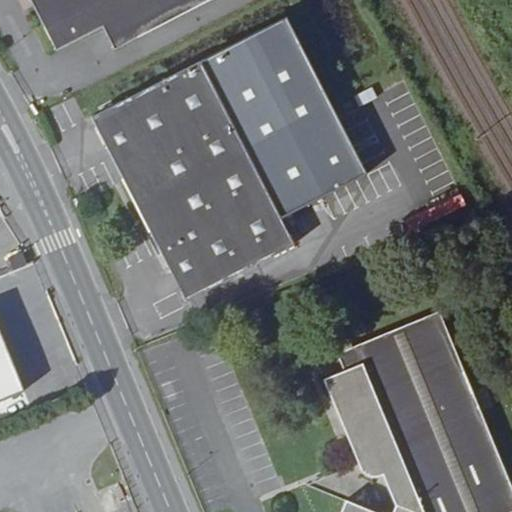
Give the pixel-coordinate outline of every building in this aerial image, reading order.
[(28,0),(26,11),(49,55),(94,32),(106,54),(209,0),(28,0)] [(349,180),(287,62),(245,84),(307,202),(349,180)] [(82,122),(129,209),(240,163),(189,66),(82,122)] [(56,134),(82,122),(72,98),(45,110),(56,134)] [(285,248),(240,163),(129,209),(143,236),(157,243),(151,252),(177,304),(285,248)] [(5,259),(9,271),(22,266),(18,254),(5,259)] [(428,305),(345,341),(352,358),(314,375),(322,394),(326,392),(355,458),(369,452),(376,469),(390,501),(385,511),(384,511),(340,496),(333,511),(483,511),(511,499),(511,494),(470,399),(480,395),(474,384),(465,388),(428,305)] [(11,368),(0,340),(0,363),(0,364),(11,368)] [(352,358),(345,341),(327,349),(334,366),(352,358)] [(0,403),(23,394),(11,368),(0,364),(0,363),(0,403)] [(369,452),(355,458),(357,463),(359,467),(362,468),(364,471),(367,471),(371,471),(373,470),(376,469),(369,452)]
